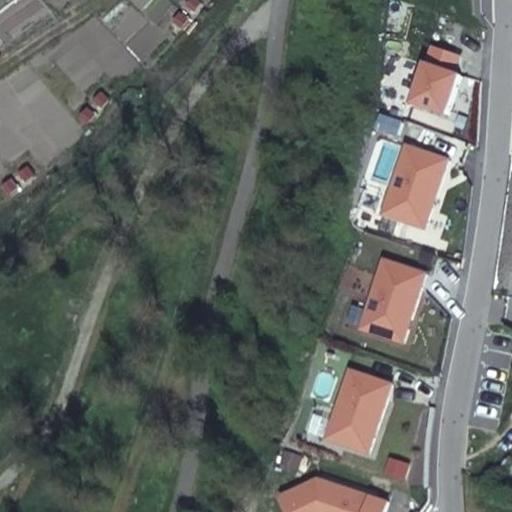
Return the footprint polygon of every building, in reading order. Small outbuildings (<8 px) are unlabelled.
[(462,53),(438,46),(418,100),(452,111),(464,74),(457,71),(462,53)] [(412,144),(389,212),(430,226),(452,158),(412,144)] [(391,260),(367,328),(408,340),(429,273),(391,260)] [(356,369),(334,436),(372,451),(396,381),(356,369)] [(323,477),(287,495),(295,511),(386,511),(391,499),(323,477)]
